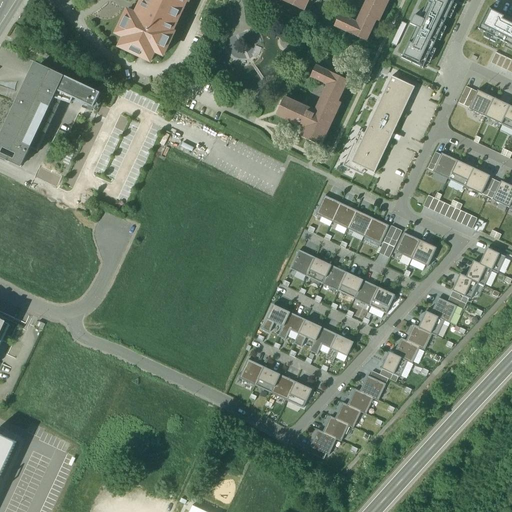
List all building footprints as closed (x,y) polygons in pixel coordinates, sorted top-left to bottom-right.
[(144,0),(143,4),(141,3),(139,8),(142,9),(139,16),(130,12),(123,28),(120,26),(116,34),(123,38),(119,46),(123,48),(124,47),(132,51),(131,52),(139,56),(139,54),(147,58),(146,59),(150,61),(154,52),(162,56),(164,52),(162,51),(164,48),(166,48),(168,44),(166,43),(170,36),(171,37),(173,32),(171,32),(173,28),(172,27),(175,19),(177,20),(180,12),(179,11),(182,4),(184,5),(185,1),(187,2),(188,0),(144,0)] [(281,0),(283,1),(282,2),(291,6),(304,12),(309,1),(312,2),(312,0),(281,0)] [(366,0),(356,22),(340,15),(334,27),(366,42),(376,21),(379,22),(389,0),(366,0)] [(416,28),(402,59),(423,69),(455,0),(428,0),(421,18),(415,16),(410,25),(416,28)] [(511,19),(489,8),(478,30),(511,46),(511,19)] [(501,56),(496,53),(491,64),(496,67),(501,56)] [(507,58),(501,56),(496,67),(502,69),(507,58)] [(511,61),(511,60),(507,58),(502,69),(507,72),(511,61)] [(23,93),(24,96),(23,99),(23,98),(0,146),(0,158),(20,168),(29,148),(53,99),(56,91),(73,99),(93,108),(100,94),(39,65),(39,66),(38,66),(35,73),(34,75),(32,81),(31,83),(28,83),(25,85),(23,87),(22,90),(23,93)] [(326,86),(314,112),(284,98),(275,116),(302,129),(299,137),(320,147),(341,104),(338,103),(348,82),(315,67),(310,78),(326,86)] [(415,88),(392,77),(352,163),(375,173),(415,88)] [(464,106),(472,90),(466,87),(459,103),(464,106)] [(469,108),(477,92),(472,90),(464,106),(469,108)] [(73,99),(56,91),(53,99),(61,101),(71,104),(73,99)] [(485,117),(494,99),(478,91),(477,92),(469,108),(469,109),(485,117)] [(61,101),(53,99),(29,148),(37,152),(61,101)] [(510,106),(494,99),(485,117),(501,125),(510,106)] [(511,106),(510,106),(501,125),(511,129),(511,106)] [(433,172),(449,180),(458,161),(449,156),(448,157),(441,154),(441,155),(435,153),(428,169),(433,172)] [(449,180),(465,188),(474,169),(458,161),(449,180)] [(465,188),(481,195),(482,194),(489,178),(490,176),(474,169),(465,188)] [(489,178),(482,194),(487,197),(495,181),(489,178)] [(500,183),(495,181),(487,197),(493,200),(500,183)] [(492,201),(509,208),(511,200),(511,186),(501,181),(500,183),(493,200),(492,201)] [(316,215),(332,223),(341,204),(325,196),(316,215)] [(424,207),(429,210),(434,199),(429,196),(424,207)] [(429,210),(434,212),(439,201),(434,199),(429,210)] [(434,212),(440,215),(445,204),(439,201),(434,212)] [(332,223),(348,230),(357,211),(341,204),(332,223)] [(440,215),(445,217),(450,206),(445,204),(440,215)] [(445,217),(450,220),(455,209),(450,206),(445,217)] [(450,220),(456,222),(461,211),(455,209),(450,220)] [(348,230),(364,237),(373,219),(357,211),(348,230)] [(456,222),(461,225),(466,214),(461,211),(456,222)] [(461,225),(466,227),(472,216),(466,214),(461,225)] [(466,227),(472,230),(477,219),(472,216),(466,227)] [(364,237),(380,245),(389,226),(373,219),(364,237)] [(384,243),(389,245),(397,229),(392,226),(384,243)] [(402,231),(397,229),(389,245),(395,248),(402,231)] [(395,252),(411,259),(420,240),(404,233),(395,252)] [(437,248),(420,240),(411,259),(428,267),(437,248)] [(384,256),(389,245),(384,243),(379,254),(384,256)] [(395,248),(389,245),(384,256),(389,259),(395,248)] [(491,271),(496,273),(496,272),(501,262),(504,256),(495,252),(485,247),(478,263),(492,270),(491,271)] [(290,270),(306,277),(315,258),(299,251),(290,270)] [(306,277),(322,285),(331,266),(315,258),(306,277)] [(479,284),(484,286),(491,271),(492,270),(478,263),(473,261),(465,277),(479,284)] [(322,285),(338,292),(347,273),(331,266),(322,285)] [(338,292),(354,300),(363,281),(347,273),(338,292)] [(469,299),(472,300),(479,284),(465,277),(461,275),(453,291),(469,299)] [(354,300),(370,307),(379,288),(363,281),(354,300)] [(370,307),(386,315),(395,296),(379,288),(370,307)] [(450,297),(466,305),(469,299),(453,291),(450,297)] [(450,297),(448,302),(457,307),(464,310),(466,305),(450,297)] [(445,321),(449,324),(449,323),(454,313),(457,307),(448,302),(439,298),(431,314),(445,321)] [(289,312),(273,305),(262,328),(270,332),(274,323),(283,326),(289,312)] [(305,320),(289,312),(283,326),(278,337),(286,340),(290,330),(299,334),(305,320)] [(432,335),(437,337),(445,321),(431,314),(426,312),(418,328),(432,335)] [(454,313),(449,323),(456,326),(461,317),(454,313)] [(0,345),(9,325),(4,322),(0,320),(0,345)] [(322,327),(305,320),(299,334),(294,344),(302,348),(306,338),(315,342),(322,327)] [(36,327),(43,330),(45,325),(38,322),(36,327)] [(420,348),(425,351),(432,335),(418,328),(413,326),(406,341),(420,348)] [(338,335),(322,327),(315,342),(310,352),(317,355),(322,345),(331,349),(338,335)] [(354,343),(338,335),(331,349),(326,359),(334,363),(338,353),(347,357),(354,343)] [(407,362),(412,364),(420,348),(406,341),(402,339),(399,346),(398,346),(394,355),(408,362),(407,362)] [(399,377),(400,378),(407,362),(408,362),(394,355),(389,352),(381,369),(382,370),(399,377)] [(239,379),(255,386),(264,367),(248,360),(239,379)] [(255,386),(271,394),(280,375),(264,367),(255,386)] [(396,383),(399,377),(382,370),(380,375),(389,380),(396,383)] [(373,372),(370,377),(386,385),(389,380),(380,375),(373,372)] [(271,394),(287,401),(296,382),(280,375),(271,394)] [(370,377),(368,376),(365,384),(364,383),(360,392),(373,399),(378,401),(386,385),(370,377)] [(287,401),(304,409),(313,390),(296,382),(287,401)] [(360,392),(356,390),(353,397),(352,397),(348,405),(362,412),(366,414),(373,399),(360,392)] [(348,405),(344,404),(340,412),(339,412),(335,419),(349,426),(354,429),(362,412),(348,405)] [(335,419),(331,417),(327,426),(326,425),(323,433),(337,439),(337,440),(341,442),(349,426),(335,419)] [(323,433),(319,431),(315,438),(315,437),(310,447),(327,455),(329,456),(337,440),(337,439),(323,433)] [(0,478),(17,443),(0,434),(0,478)] [(324,460),(327,455),(310,447),(308,452),(324,460)]
